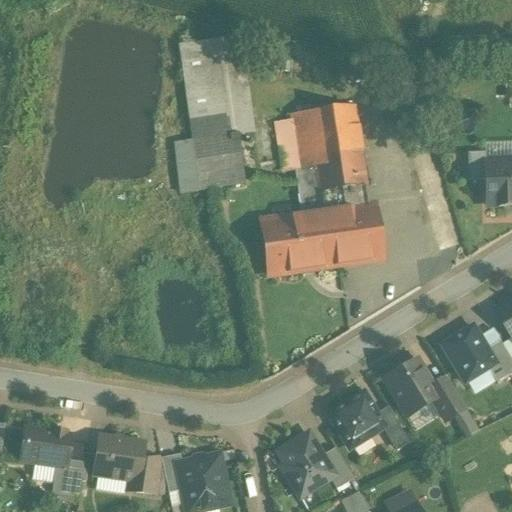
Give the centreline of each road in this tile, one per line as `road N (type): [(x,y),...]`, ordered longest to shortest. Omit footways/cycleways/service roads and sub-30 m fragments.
road 1 (residential): [(511,255),(240,415)]
road 2 (residential): [(240,415),(0,383)]
road 3 (unknown): [(428,303),(386,123)]
